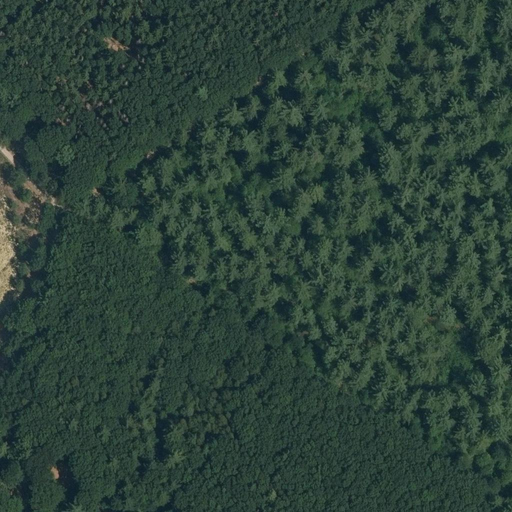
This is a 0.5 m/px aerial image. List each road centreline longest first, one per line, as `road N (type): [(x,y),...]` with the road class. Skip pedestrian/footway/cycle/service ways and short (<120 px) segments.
road 1 (track): [(67,210),(402,436)]
road 2 (track): [(67,210),(377,0)]
road 3 (track): [(0,382),(38,324),(50,244),(67,210)]
